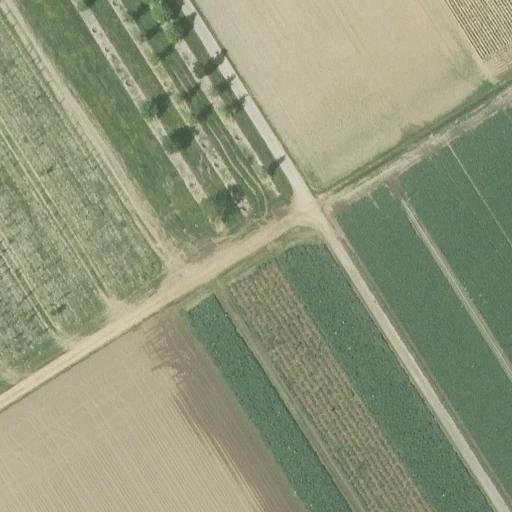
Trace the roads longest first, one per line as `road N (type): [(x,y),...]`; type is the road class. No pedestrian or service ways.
road 1 (track): [(0,404),(312,207)]
road 2 (track): [(312,207),(504,511)]
road 3 (track): [(182,0),(312,207)]
road 4 (track): [(312,207),(511,83)]
